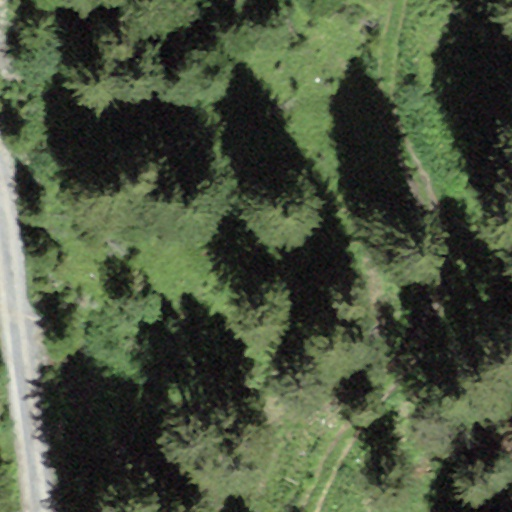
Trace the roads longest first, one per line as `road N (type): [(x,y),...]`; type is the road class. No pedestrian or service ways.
road 1 (track): [(352,511),(450,181),(422,0)]
road 2 (track): [(33,511),(13,260),(0,218)]
